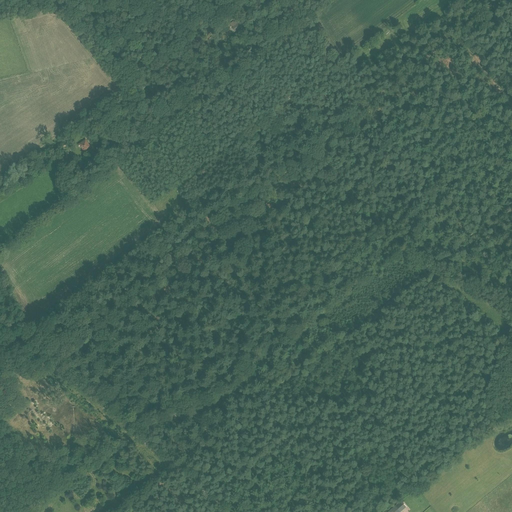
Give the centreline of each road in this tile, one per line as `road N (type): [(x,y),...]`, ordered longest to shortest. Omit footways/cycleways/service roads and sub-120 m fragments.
road 1 (track): [(500,0),(419,55),(138,289),(30,344)]
road 2 (unclassified): [(227,511),(0,318)]
road 3 (track): [(309,362),(511,201)]
road 4 (track): [(187,177),(347,52),(380,88)]
road 5 (track): [(190,200),(19,335)]
road 6 (track): [(190,200),(360,67)]
road 7 (track): [(67,0),(136,100),(85,137)]
